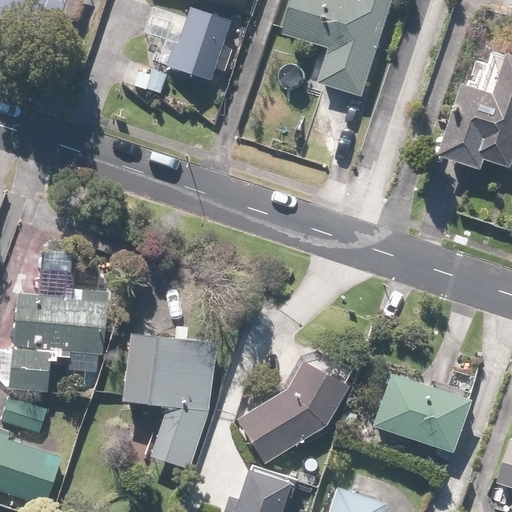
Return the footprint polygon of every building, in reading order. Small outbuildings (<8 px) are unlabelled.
[(0,0),(0,27),(45,44),(56,15),(72,20),(79,0),(0,0)] [(343,0),(290,0),(280,35),(327,49),(316,86),(361,99),(390,0),(359,0),(359,5),(343,0)] [(140,34),(154,39),(145,64),(162,70),(205,85),(210,70),(219,73),(227,51),(218,48),(226,26),(183,11),(180,20),(149,9),(140,34)] [(491,101),(459,90),(436,158),(476,171),(480,159),(508,168),(511,155),(511,58),(506,57),(491,101)] [(2,389),(39,392),(40,362),(48,362),(49,358),(62,359),(63,352),(100,355),(103,295),(59,292),(60,272),(32,271),(31,298),(8,297),(2,389)] [(209,344),(118,339),(115,406),(163,409),(146,455),(183,469),(205,411),(209,344)] [(229,420),(258,465),(318,427),(336,385),(288,364),(277,390),(229,420)] [(365,425),(412,439),(408,452),(435,460),(439,447),(444,449),(459,401),(380,377),(365,425)] [(3,400),(0,409),(0,422),(36,433),(42,412),(3,400)] [(2,441),(4,436),(0,434),(0,490),(39,505),(55,461),(2,441)] [(511,441),(507,440),(493,482),(511,487),(511,441)] [(269,511),(279,484),(236,471),(223,510),(218,509),(217,511),(269,511)] [(370,511),(374,502),(326,486),(317,511),(370,511)]
